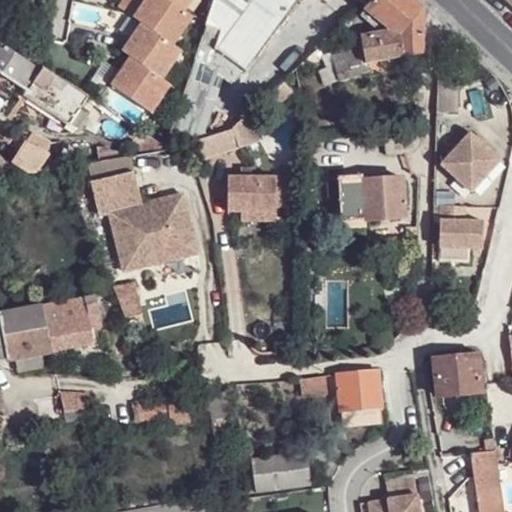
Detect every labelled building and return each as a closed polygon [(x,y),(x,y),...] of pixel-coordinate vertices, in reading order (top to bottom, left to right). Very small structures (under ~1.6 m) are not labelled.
[(194,0),(147,0),(144,5),(140,2),(131,16),(143,24),(124,53),(132,58),(122,73),(113,87),(154,115),(165,98),(174,86),(165,80),(185,52),(177,47),(196,18),(187,12),(194,0)] [(123,0),(118,6),(131,16),(140,2),(136,0),(123,0)] [(215,0),(214,6),(208,22),(207,24),(222,28),(216,47),(244,67),(246,68),(295,0),(215,0)] [(415,0),(372,0),(366,7),(394,28),(361,35),(363,45),(367,63),(424,51),(425,10),(424,7),(415,0)] [(244,67),(216,47),(222,28),(207,24),(196,59),(210,63),(209,65),(232,83),(244,67)] [(43,67),(46,50),(1,32),(0,40),(0,42),(42,70),(43,67)] [(0,70),(26,88),(30,91),(45,68),(43,67),(42,70),(0,42),(0,70)] [(363,45),(332,56),(339,78),(340,80),(367,68),(367,63),(363,45)] [(317,47),(301,63),(303,65),(322,55),(321,54),(323,53),(317,47)] [(339,78),(332,56),(330,50),(323,53),(321,54),(322,55),(325,65),(318,67),(325,84),(339,78)] [(83,108),(90,97),(84,93),(67,82),(62,91),(54,85),(59,77),(45,68),(30,91),(27,95),(26,96),(73,127),(75,123),(83,108)] [(109,84),(113,87),(122,73),(118,71),(109,84)] [(221,88),(189,79),(166,145),(165,148),(165,149),(196,139),(206,137),(221,88)] [(259,102),(278,104),(294,89),(284,79),(259,102)] [(460,86),(438,86),(437,110),(460,110),(460,86)] [(165,98),(154,115),(165,121),(176,105),(165,98)] [(257,142),(269,137),(260,109),(259,102),(248,112),(228,130),(224,131),(206,137),(196,139),(201,159),(257,142)] [(84,128),(92,114),(83,108),(75,123),(80,126),(84,128)] [(501,157),(466,126),(449,143),(455,149),(443,162),(472,189),(501,157)] [(12,143),(16,137),(9,132),(5,139),(12,143)] [(145,132),(141,138),(147,142),(152,150),(165,148),(166,145),(145,132)] [(51,143),(33,135),(28,142),(51,153),(61,155),(61,153),(64,153),(65,147),(51,143)] [(101,148),(100,147),(64,153),(61,153),(61,155),(51,153),(28,142),(22,150),(15,163),(29,173),(63,168),(102,161),(101,148)] [(102,161),(148,153),(144,150),(132,149),(109,153),(108,147),(101,148),(102,161)] [(89,169),(92,183),(136,172),(132,158),(89,169)] [(229,213),(243,213),(278,214),(278,208),(293,208),(293,177),(278,177),(254,177),(253,168),(242,167),(242,176),(229,176),(229,213)] [(110,213),(123,264),(144,259),(145,267),(200,253),(185,194),(144,205),(136,172),(92,183),(100,216),(110,213)] [(339,181),(339,186),(340,203),(341,222),(405,218),(403,177),(339,181)] [(339,186),(330,186),(331,204),(340,203),(339,186)] [(467,204),(442,203),(438,256),(468,259),(469,246),(482,247),(484,220),(466,219),(467,204)] [(278,214),(243,213),(242,222),(278,223),(278,214)] [(144,259),(123,264),(125,272),(145,267),(144,259)] [(114,293),(108,277),(93,280),(96,297),(114,293)] [(101,328),(96,297),(87,298),(92,328),(95,344),(98,344),(95,329),(101,328)] [(92,328),(87,298),(84,299),(75,300),(43,306),(44,308),(52,352),(95,344),(92,328)] [(52,352),(44,308),(30,310),(30,309),(0,314),(3,331),(9,360),(15,360),(45,354),(52,352)] [(9,360),(3,331),(0,331),(0,341),(3,361),(9,360)] [(483,391),(480,352),(434,356),(439,396),(483,391)] [(17,373),(47,367),(45,354),(15,360),(17,373)] [(382,406),(378,369),(339,372),(342,410),(382,406)] [(328,391),(325,376),(300,379),(303,395),(328,391)] [(93,406),(90,388),(61,393),(65,410),(93,406)] [(209,393),(212,411),(217,449),(237,446),(229,388),(209,391),(209,393)] [(209,393),(194,396),(197,413),(212,411),(209,393)] [(174,416),(197,413),(194,396),(177,398),(178,403),(173,404),(174,416)] [(173,404),(172,398),(139,402),(139,403),(141,420),(174,416),(173,404)] [(95,418),(93,406),(65,410),(67,423),(95,418)] [(383,422),(382,406),(342,410),(344,425),(383,422)] [(197,413),(174,416),(175,424),(198,421),(197,413)] [(504,511),(496,450),(471,453),(480,511),(504,511)] [(313,483),(308,451),(295,453),(286,454),(258,458),(253,460),(258,492),(313,483)] [(370,501),(371,511),(422,511),(417,477),(388,482),(390,498),(370,501)]
